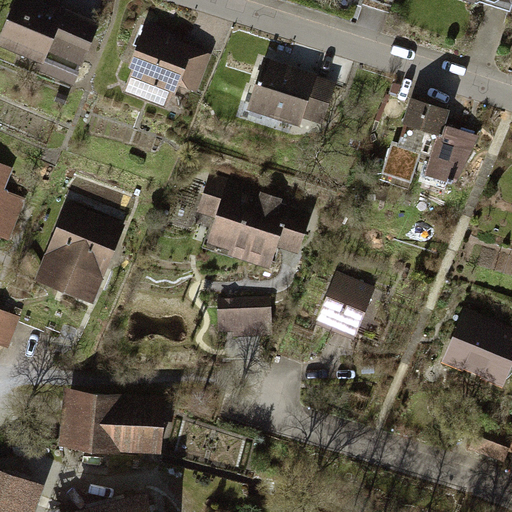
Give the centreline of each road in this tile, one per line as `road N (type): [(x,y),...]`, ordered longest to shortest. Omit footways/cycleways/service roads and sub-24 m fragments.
road 1 (residential): [(208,0),(511,97)]
road 2 (residential): [(270,409),(511,496)]
road 3 (unclassified): [(0,403),(12,439),(85,490),(151,463)]
